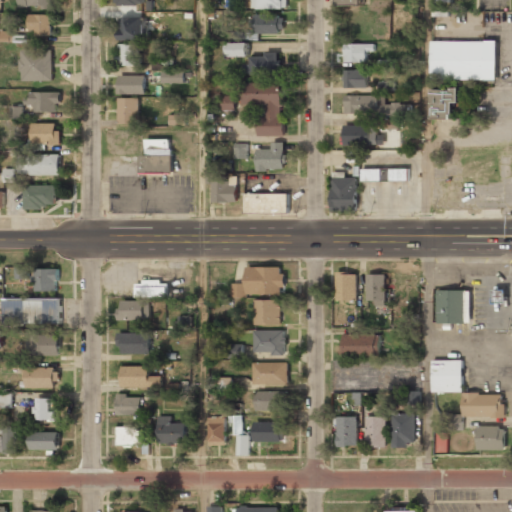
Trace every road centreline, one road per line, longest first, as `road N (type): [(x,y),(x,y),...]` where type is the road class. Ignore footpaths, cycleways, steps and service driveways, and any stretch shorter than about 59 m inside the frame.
road 1 (residential): [(90,0),(92,511)]
road 2 (residential): [(511,480),(0,481)]
road 3 (tertiary): [(0,240),(511,239)]
road 4 (residential): [(315,0),(315,511)]
road 5 (residential): [(202,240),(204,480)]
road 6 (residential): [(202,0),(202,240)]
